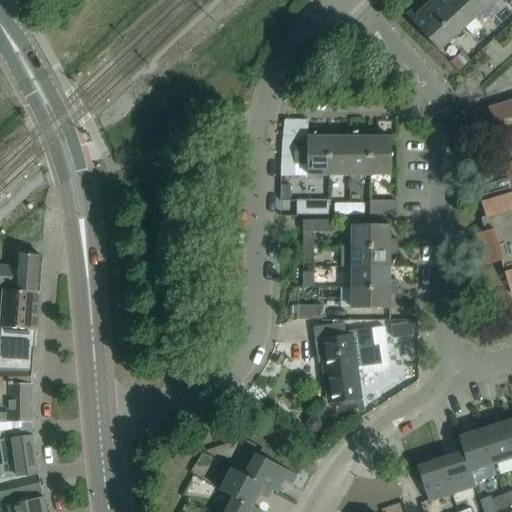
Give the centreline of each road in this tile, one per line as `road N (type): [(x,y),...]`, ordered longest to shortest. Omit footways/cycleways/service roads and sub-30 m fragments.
road 1 (residential): [(98,416),(184,398),(222,381),(247,354),(257,313),(266,102),(289,47),(333,0)]
road 2 (tertiary): [(98,416),(72,172),(53,117),(0,23)]
road 3 (unknown): [(64,511),(51,415),(47,256),(80,218)]
road 4 (residential): [(460,374),(439,306),(440,113),(433,94)]
road 5 (residential): [(311,511),(348,447),(460,374)]
road 6 (residential): [(304,105),(411,106),(433,94)]
road 7 (residential): [(433,94),(358,0)]
